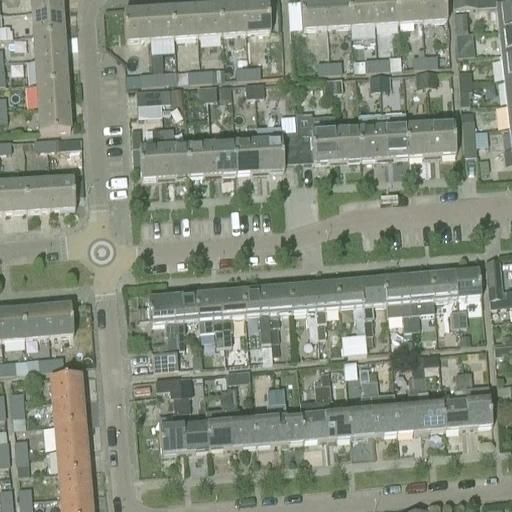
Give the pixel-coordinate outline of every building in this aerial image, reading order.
[(30,0),(32,19),(62,17),(60,0),(30,0)] [(382,0),(373,1),(374,31),(398,30),(398,0),(382,0)] [(398,0),(398,30),(422,28),(419,0),(398,0)] [(419,0),(422,28),(446,26),(444,0),(419,0)] [(452,0),(453,14),(453,16),(463,15),(462,0),(452,0)] [(462,0),(463,15),(474,14),(473,0),(462,0)] [(473,0),(474,14),(485,13),(484,0),(473,0)] [(484,0),(485,13),(494,13),(494,11),(496,11),(495,0),(484,0)] [(495,0),(496,11),(507,10),(506,0),(495,0)] [(346,2),(350,33),(374,31),(373,1),(346,2)] [(325,4),(324,35),(350,33),(346,2),(325,4)] [(301,36),(324,35),(325,4),(299,6),(301,36)] [(243,9),(245,39),(270,37),(268,7),(243,9)] [(218,10),(220,41),(245,39),(243,9),(218,10)] [(494,13),(497,37),(511,34),(511,9),(507,10),(496,11),(494,11),(494,13)] [(194,12),(196,42),(220,41),(218,10),(194,12)] [(194,12),(171,13),(173,44),(196,42),(194,12)] [(170,13),(147,15),(149,45),(150,60),(173,58),(173,44),(171,13),(170,13)] [(146,15),(123,17),(125,47),(148,45),(149,45),(147,15),(146,15)] [(31,19),(33,43),(63,41),(62,17),(32,19),(31,19)] [(454,20),(455,38),(466,37),(465,20),(454,20)] [(511,34),(497,37),(500,61),(511,59),(511,34)] [(0,36),(0,43),(0,45),(11,44),(11,36),(0,36)] [(455,38),(456,50),(467,49),(466,37),(455,38)] [(33,43),(35,67),(65,66),(63,41),(33,43)] [(412,75),(424,74),(423,62),(422,55),(417,56),(417,63),(411,63),(412,75)] [(511,59),(500,61),(502,85),(511,83),(511,59)] [(423,62),(424,74),(436,73),(436,62),(423,62)] [(399,63),(387,63),(387,64),(388,76),(400,75),(399,63)] [(387,64),(375,65),(376,77),(388,76),(387,64)] [(375,65),(363,66),(364,78),(376,77),(375,65)] [(35,67),(36,91),(67,90),(65,66),(35,67)] [(363,66),(352,67),(352,79),(364,78),(363,66)] [(316,81),(328,80),(328,68),(315,69),(316,81)] [(328,68),(328,80),(341,79),(340,68),(328,68)] [(247,73),(248,85),(261,84),(260,72),(247,73)] [(234,74),(235,86),(248,85),(247,73),(234,74)] [(198,76),(186,77),(187,89),(199,88),(198,76)] [(198,76),(199,88),(212,87),(211,76),(198,76)] [(186,77),(173,78),(174,90),(187,89),(186,77)] [(164,78),(163,79),(164,90),(165,90),(174,90),(173,78),(164,78)] [(139,80),(139,92),(152,91),(151,79),(139,80)] [(163,79),(151,79),(152,91),(164,90),(163,79)] [(425,80),(426,95),(437,94),(436,79),(425,80)] [(458,80),(458,89),(470,88),(469,79),(458,80)] [(415,95),(426,95),(425,80),(414,80),(415,95)] [(377,83),(378,98),(389,98),(388,82),(377,83)] [(368,99),(378,98),(377,83),(367,84),(368,99)] [(511,83),(502,85),(505,109),(511,107),(511,83)] [(331,86),(332,100),(341,99),(340,85),(331,86)] [(323,100),(332,100),(331,86),(322,86),(323,100)] [(458,89),(459,99),(471,98),(470,88),(458,89)] [(36,91),(37,115),(68,114),(67,90),(36,91)] [(254,91),(255,104),(263,104),(263,90),(254,91)] [(245,105),(255,104),(254,91),(244,91),(245,105)] [(218,93),(219,105),(230,105),(230,92),(218,93)] [(206,94),(207,108),(216,108),(215,93),(206,94)] [(197,109),(207,108),(206,94),(196,94),(197,109)] [(182,95),(169,96),(170,110),(183,109),(182,95)] [(136,112),(160,111),(159,96),(135,98),(136,112)] [(159,96),(160,111),(170,110),(169,96),(159,96)] [(37,115),(39,138),(69,136),(68,114),(37,115)] [(471,118),(460,119),(461,128),(461,138),(461,139),(474,138),(474,137),(473,127),(472,127),(471,118)] [(382,121),(384,165),(408,163),(406,131),(404,131),(404,119),(382,121)] [(359,122),(361,166),(384,165),(382,121),(359,122)] [(335,135),(337,168),(361,166),(359,122),(358,122),(358,134),(335,135)] [(429,129),(431,162),(456,160),(454,127),(429,129)] [(406,131),(408,163),(431,162),(429,129),(406,131)] [(511,132),(507,133),(510,157),(502,158),(503,173),(511,172),(511,132)] [(257,146),(259,179),(284,177),(284,170),(301,169),(299,138),(281,140),(281,133),(257,134),(257,146)] [(299,138),(301,169),(313,169),(337,168),(335,135),(311,137),(311,138),(299,138)] [(138,138),(131,139),(131,154),(133,171),(140,171),(141,187),(165,185),(161,136),(151,137),(152,153),(146,153),(139,153),(138,138)] [(161,136),(165,185),(189,183),(187,150),(173,151),(172,136),(161,136)] [(474,138),(461,139),(463,164),(476,163),(474,138)] [(45,145),(46,157),(59,156),(58,144),(45,145)] [(34,157),(46,157),(45,145),(34,146),(34,157)] [(234,147),(236,180),(259,179),(257,146),(234,147)] [(0,148),(0,160),(11,160),(10,147),(0,148)] [(210,149),(212,182),(236,180),(234,147),(210,149)] [(187,150),(189,183),(212,182),(210,149),(187,150)] [(46,185),(50,217),(75,215),(74,203),(84,202),(82,186),(73,186),(73,183),(46,185)] [(23,186),(25,218),(50,217),(46,185),(23,186)] [(0,187),(0,203),(2,220),(25,218),(23,186),(0,187)] [(490,307),(511,304),(511,296),(501,297),(500,293),(501,293),(500,281),(499,267),(483,268),(486,295),(488,307),(490,306),(490,307)] [(454,277),(456,305),(480,303),(477,274),(454,277)] [(430,279),(432,307),(456,305),(454,277),(430,279)] [(406,281),(413,349),(419,348),(418,337),(419,337),(418,321),(419,320),(432,319),(431,307),(432,307),(430,279),(406,281)] [(383,283),(386,311),(387,324),(404,322),(405,338),(403,338),(404,352),(411,351),(411,349),(413,349),(406,281),(383,283)] [(359,285),(365,351),(371,351),(370,341),(372,341),(370,325),(372,325),(371,313),(386,311),(383,283),(359,285)] [(354,326),(355,341),(340,343),(341,362),(365,360),(365,351),(359,285),(336,287),(338,315),(352,314),(353,327),(354,326)] [(313,289),(316,329),(318,345),(325,344),(324,329),(325,329),(324,317),(338,315),(336,287),(313,289)] [(313,289),(289,291),(291,320),(304,318),(305,331),(307,330),(308,346),(318,345),(316,329),(313,289)] [(289,291),(266,293),(270,350),(271,362),(278,362),(277,349),(276,333),(278,333),(277,321),(291,320),(289,291)] [(266,293),(242,295),(244,324),(267,322),(268,333),(260,333),(262,350),(269,350),(270,350),(270,353),(261,354),(263,368),(272,368),(271,362),(270,350),(266,293)] [(242,295),(218,297),(223,353),(230,353),(229,338),(232,338),(230,325),(244,324),(242,295)] [(218,297),(194,299),(197,328),(210,327),(211,339),(213,339),(214,353),(215,353),(217,373),(224,372),(223,354),(223,353),(218,297)] [(194,299),(171,301),(174,330),(183,329),(197,328),(194,299)] [(171,301),(146,303),(147,314),(149,332),(163,331),(164,344),(166,343),(166,349),(151,351),(152,357),(150,357),(152,375),(177,373),(176,358),(175,341),(174,341),(173,330),(174,330),(171,301)] [(511,305),(490,307),(490,315),(500,313),(511,312),(511,305)] [(46,313),(48,343),(73,341),(71,311),(46,313)] [(20,315),(23,345),(48,343),(46,313),(20,315)] [(0,317),(0,346),(23,345),(20,315),(0,317)] [(450,334),(458,333),(457,317),(449,318),(450,334)] [(457,317),(458,333),(466,333),(465,317),(457,317)] [(174,330),(173,330),(174,341),(175,341),(182,340),(184,340),(183,329),(174,330)] [(182,340),(175,341),(176,358),(183,357),(182,340)] [(511,343),(503,344),(503,348),(492,349),(492,353),(511,351),(511,343)] [(494,364),(511,362),(511,351),(492,353),(494,364)] [(48,364),(49,376),(63,375),(62,363),(48,364)] [(407,411),(395,412),(397,440),(421,438),(414,363),(413,363),(415,383),(407,384),(408,401),(406,401),(407,411)] [(420,363),(414,363),(421,438),(444,436),(441,408),(427,409),(426,399),(424,399),(422,383),(421,363),(420,363)] [(25,366),(26,378),(49,376),(48,364),(37,365),(25,366)] [(1,369),(2,380),(26,378),(25,366),(1,369)] [(328,379),(321,380),(321,386),(322,391),(327,447),(350,444),(347,416),(333,417),(332,406),(330,406),(329,390),(328,379)] [(454,407),(441,408),(444,436),(467,434),(462,379),(454,380),(455,396),(453,396),(454,407)] [(467,434),(491,432),(488,393),(471,394),(470,379),(462,379),(467,434)] [(49,384),(51,407),(82,403),(80,381),(49,384)] [(165,385),(153,386),(154,398),(168,397),(168,404),(172,404),(173,420),(171,420),(172,432),(157,433),(160,461),(186,459),(183,431),(182,420),(180,403),(179,403),(177,384),(165,385)] [(360,415),(347,416),(350,444),(373,443),(368,387),(359,388),(361,405),(359,405),(360,415)] [(375,387),(368,387),(373,443),(397,440),(395,412),(394,401),(377,402),(375,387)] [(313,407),(299,409),(300,420),(302,449),(327,447),(322,391),(312,392),(314,407),(313,407)] [(511,391),(496,393),(497,401),(508,400),(511,399),(511,391)] [(281,394),(274,395),(279,451),(302,449),(300,420),(285,421),(284,410),(283,410),(281,394)] [(266,423),(253,424),(255,453),(279,451),(274,395),(266,396),(267,413),(265,413),(266,423)] [(10,400),(10,410),(22,409),(21,399),(10,400)] [(218,416),(205,417),(206,429),(209,457),(232,455),(227,399),(218,400),(219,416),(218,416)] [(234,399),(227,399),(232,455),(255,453),(253,424),(239,426),(238,414),(236,414),(234,399)] [(51,407),(53,432),(84,430),(82,403),(51,407)] [(188,403),(180,403),(182,420),(189,420),(188,403)] [(22,409),(10,410),(12,424),(24,423),(22,409)] [(206,429),(183,431),(186,459),(209,457),(206,429)] [(53,432),(55,455),(86,451),(84,430),(53,432)] [(26,446),(14,447),(15,458),(26,457),(26,446)] [(55,455),(57,480),(88,477),(86,451),(55,455)] [(28,471),(26,457),(15,458),(16,472),(28,471)] [(0,473),(9,473),(8,459),(0,459),(0,473)] [(57,480),(59,505),(91,502),(88,477),(57,480)] [(18,495),(19,508),(31,507),(30,494),(18,495)] [(0,496),(0,508),(12,508),(11,495),(0,496)] [(59,505),(59,511),(91,511),(91,502),(59,505)]
